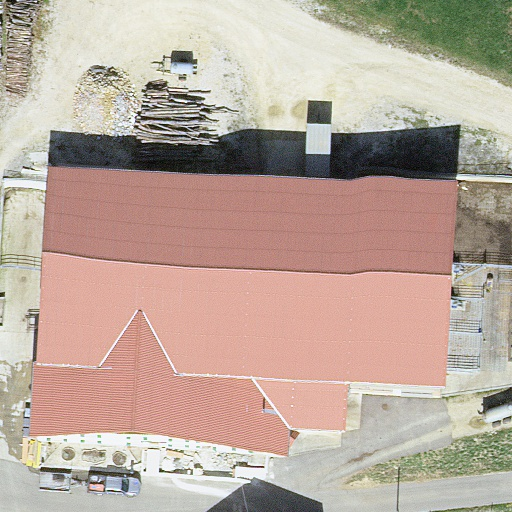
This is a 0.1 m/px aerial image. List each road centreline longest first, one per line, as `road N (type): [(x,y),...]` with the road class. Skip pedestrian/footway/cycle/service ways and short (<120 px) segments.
road 1 (unclassified): [(511,487),(167,508),(0,481)]
road 2 (track): [(232,0),(511,112)]
road 3 (track): [(511,404),(376,446),(258,506)]
